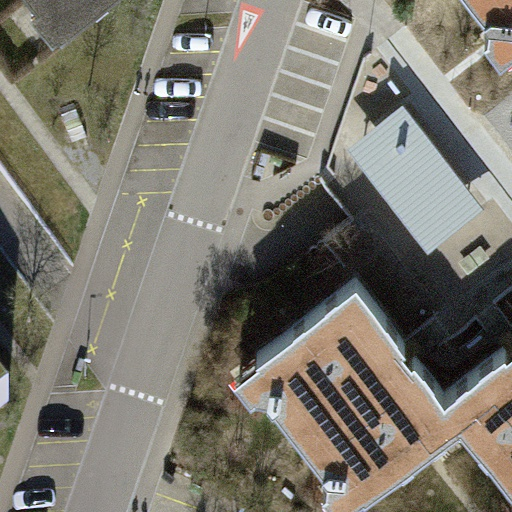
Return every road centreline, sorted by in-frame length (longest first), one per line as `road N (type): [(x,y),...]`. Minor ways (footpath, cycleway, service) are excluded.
road 1 (residential): [(274,0),(99,511)]
road 2 (unknown): [(381,0),(511,210)]
